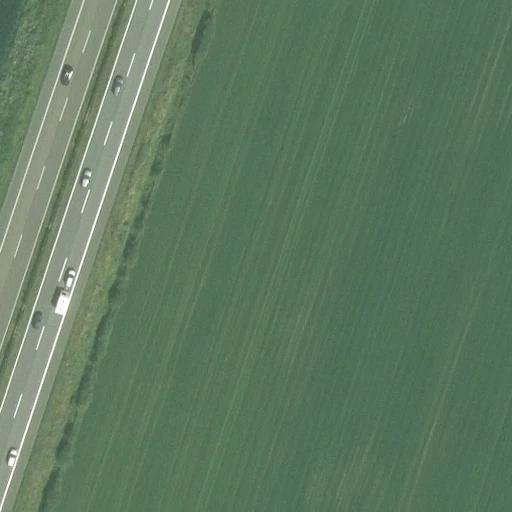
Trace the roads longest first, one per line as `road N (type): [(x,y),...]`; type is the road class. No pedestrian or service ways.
road 1 (motorway): [(0,493),(164,0)]
road 2 (motorway): [(87,0),(0,263)]
